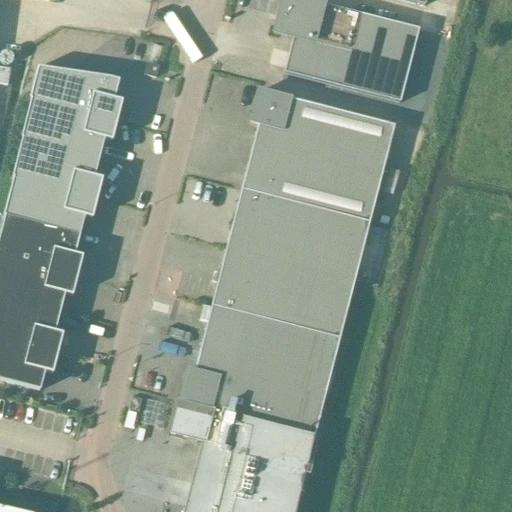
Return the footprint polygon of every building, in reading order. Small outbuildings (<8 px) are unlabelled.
[(417,31),(295,0),(281,0),(272,35),(291,40),(282,75),(399,105),(417,31)] [(158,68),(146,65),(143,76),(155,79),(158,68)] [(0,86),(7,87),(9,70),(0,69),(0,86)] [(28,101),(116,123),(121,103),(113,101),(118,83),(108,80),(36,69),(28,101)] [(257,126),(252,144),(380,176),(393,128),(257,93),(249,124),(257,126)] [(111,143),(116,123),(28,101),(29,101),(19,140),(98,160),(103,141),(111,143)] [(10,179),(11,180),(96,201),(101,181),(93,179),(98,160),(19,140),(20,140),(10,179)] [(380,176),(252,144),(240,192),(368,225),(380,176)] [(91,221),(96,201),(11,180),(1,218),(3,219),(78,238),(83,219),(91,221)] [(368,225),(240,192),(225,250),(353,283),(368,225)] [(73,256),(78,238),(3,219),(0,229),(0,259),(76,278),(81,258),(73,256)] [(353,283),(225,250),(210,308),(338,341),(353,283)] [(0,300),(58,315),(63,296),(71,298),(76,278),(0,259),(0,300)] [(54,334),(58,315),(0,300),(0,341),(56,356),(61,336),(54,334)] [(338,341),(210,308),(197,357),(326,390),(338,341)] [(51,376),(56,356),(0,341),(0,382),(39,392),(43,374),(51,376)] [(313,438),(326,390),(197,357),(193,374),(186,372),(178,403),(313,438)] [(131,398),(128,411),(138,414),(141,401),(131,398)] [(295,511),(313,438),(178,403),(169,435),(200,443),(182,511),(295,511)]
